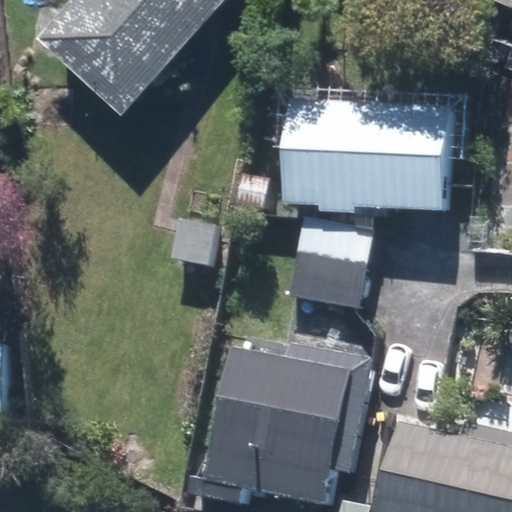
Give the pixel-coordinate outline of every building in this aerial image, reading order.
[(81,0),(55,28),(135,103),(232,0),(81,0)] [(301,106),(298,208),(333,209),(333,217),(366,218),(366,210),(461,212),(463,110),(301,106)] [(223,225),(187,222),(183,277),(218,280),(223,225)] [(379,239),(310,228),(298,300),(367,311),(379,239)] [(377,364),(246,344),(228,458),(204,455),(197,497),(255,506),(258,489),(339,501),(344,473),(360,476),(377,364)] [(17,346),(0,345),(0,425),(14,426),(17,346)] [(511,511),(511,434),(474,427),(471,439),(414,427),(394,511),(511,511)]
